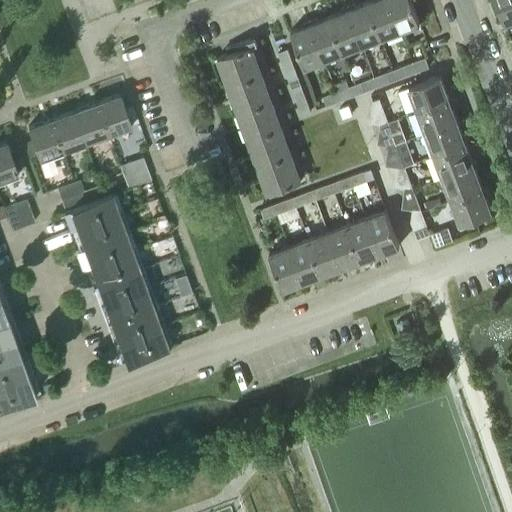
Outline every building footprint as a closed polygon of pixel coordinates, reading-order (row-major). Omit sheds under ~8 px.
[(347,4),(362,43),(381,36),(367,0),(357,4),(356,1),(347,4)] [(367,0),(381,36),(400,29),(389,0),(367,0)] [(389,0),(400,29),(420,22),(411,0),(389,0)] [(511,19),(511,0),(497,0),(506,22),(511,19)] [(330,14),(343,51),(362,43),(347,4),(341,6),(342,9),(330,14)] [(310,19),(324,58),(343,51),(330,14),(319,18),(318,16),(310,19)] [(324,58),(310,19),(303,21),(304,24),(291,29),(305,65),(324,58)] [(225,78),(260,65),(250,37),(231,44),(232,49),(217,54),(225,78)] [(284,66),(293,62),(289,50),(279,54),(284,66)] [(413,62),(416,71),(429,66),(425,57),(413,62)] [(288,77),(297,74),(293,62),(284,66),(288,77)] [(416,71),(413,62),(400,66),(404,75),(416,71)] [(236,106),(270,93),(260,65),(225,78),(236,106)] [(374,76),(378,85),(390,80),(387,71),(374,76)] [(292,89),(301,86),(297,74),(288,77),(292,89)] [(418,109),(448,97),(440,74),(409,86),(418,109)] [(378,85),(374,76),(361,81),(365,90),(378,85)] [(334,83),(337,90),(340,99),(352,95),(346,78),(334,83)] [(296,100),(305,97),(301,86),(292,89),(296,100)] [(340,99),(337,90),(323,95),(326,104),(340,99)] [(96,101),(108,132),(131,123),(125,108),(119,93),(96,101)] [(246,133),(280,120),(270,93),(236,106),(246,133)] [(305,97),(296,100),(301,113),(310,109),(305,97)] [(426,131),(456,119),(448,97),(418,109),(426,131)] [(370,121),(379,123),(380,119),(388,120),(379,98),(371,100),(370,121)] [(108,132),(96,101),(74,110),(85,141),(108,132)] [(342,117),(351,114),(348,104),(339,107),(342,117)] [(133,106),(125,108),(131,123),(138,121),(133,106)] [(85,141),(74,110),(51,118),(63,149),(85,141)] [(63,149),(51,118),(29,127),(40,157),(63,149)] [(388,141),(396,142),(393,135),(388,120),(380,119),(379,123),(378,143),(387,145),(388,141)] [(434,153),(465,141),(456,119),(426,131),(434,153)] [(256,161),(291,148),(280,120),(246,133),(256,161)] [(121,130),(112,132),(120,161),(128,159),(121,130)] [(401,132),(393,135),(396,142),(403,139),(401,132)] [(0,142),(0,177),(17,171),(6,141),(0,142)] [(396,162),(404,163),(396,142),(388,141),(387,145),(386,164),(395,166),(396,162)] [(443,176),(473,164),(465,141),(434,153),(443,176)] [(291,148),(256,161),(266,189),(301,176),(291,148)] [(124,175),(146,167),(142,156),(120,164),(124,175)] [(396,162),(395,166),(394,185),(404,188),(404,184),(412,184),(404,163),(396,162)] [(473,164),(443,176),(451,198),(482,187),(473,164)] [(146,167),(124,175),(128,186),(150,178),(146,167)] [(351,174),(355,184),(367,179),(364,170),(351,174)] [(355,184),(351,174),(339,179),(342,188),(355,184)] [(61,198),(84,190),(80,178),(57,186),(61,198)] [(106,194),(114,191),(111,183),(103,186),(106,194)] [(313,188),(316,198),(329,193),(326,183),(313,188)] [(99,184),(84,190),(88,201),(103,196),(99,184)] [(412,205),(420,206),(412,184),(404,184),(404,188),(402,207),(411,209),(412,205)] [(482,187),(451,198),(460,222),(491,210),(482,187)] [(316,198),(313,188),(300,192),(303,202),(316,198)] [(70,207),(88,201),(84,190),(61,198),(65,209),(70,207)] [(103,196),(88,201),(70,207),(73,215),(68,217),(72,230),(119,213),(113,197),(117,195),(116,191),(103,196)] [(438,196),(423,201),(426,208),(440,203),(438,196)] [(16,202),(24,224),(35,221),(27,198),(16,202)] [(274,203),(278,212),(291,207),(288,198),(274,203)] [(24,224),(16,202),(4,206),(12,229),(24,224)] [(278,212),(274,203),(262,207),(265,216),(278,212)] [(412,205),(411,209),(410,220),(417,239),(430,233),(420,206),(412,205)] [(366,216),(381,255),(388,252),(387,250),(399,245),(386,208),(366,216)] [(119,213),(72,230),(76,241),(81,239),(84,247),(130,230),(129,226),(124,227),(119,213)] [(347,223),(360,259),(373,254),(374,257),(381,255),(366,216),(347,223)] [(166,219),(157,222),(159,228),(168,224),(166,219)] [(328,230),(342,268),(349,266),(348,263),(360,259),(347,223),(328,230)] [(130,230),(84,247),(86,252),(82,254),(87,267),(132,250),(126,235),(131,233),(130,230)] [(309,237),(322,273),(334,268),(335,271),(342,268),(328,230),(309,237)] [(289,244),(304,283),(311,280),(310,277),(322,273),(309,237),(289,244)] [(304,283),(289,244),(270,251),(283,288),(295,283),(296,285),(304,283)] [(132,250),(87,267),(90,278),(95,276),(98,284),(144,267),(143,264),(138,266),(132,250)] [(144,267),(98,284),(101,291),(96,293),(100,305),(146,288),(140,272),(145,270),(144,267)] [(146,288),(100,305),(104,316),(109,315),(111,322),(157,305),(156,301),(151,303),(146,288)] [(0,318),(7,316),(5,310),(9,309),(5,296),(0,297),(0,318)] [(157,305),(111,322),(114,328),(109,330),(114,342),(159,326),(154,311),(159,309),(157,305)] [(7,316),(0,318),(0,339),(18,333),(15,323),(10,324),(7,316)] [(400,333),(412,327),(408,317),(395,322),(400,333)] [(159,326),(114,342),(118,354),(123,352),(125,360),(171,343),(169,338),(165,340),(159,326)] [(18,333),(0,339),(0,361),(21,354),(18,347),(23,346),(18,333)] [(21,354),(0,361),(0,382),(32,371),(28,359),(23,361),(21,354)] [(32,371),(0,382),(0,405),(34,393),(32,385),(36,384),(32,371)]
